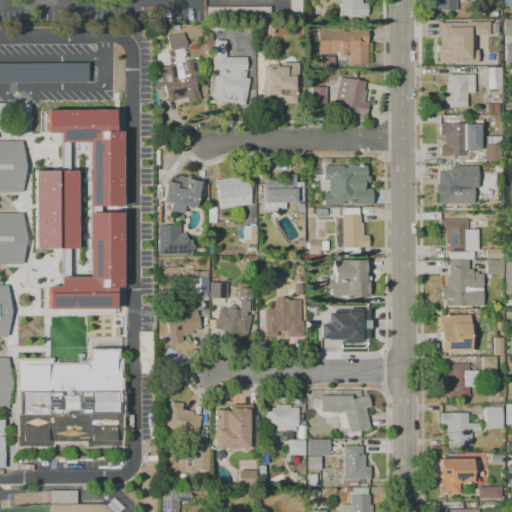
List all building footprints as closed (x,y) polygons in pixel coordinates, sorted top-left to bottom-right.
[(288,0),(300,0),(300,17),(289,17),(288,0)] [(362,0),(362,3),(366,3),(366,15),(363,15),(363,17),(356,17),(356,15),(340,15),(340,4),(333,4),(333,0),(362,0)] [(437,10),(436,1),(434,1),(434,0),(455,0),(455,10),(437,10)] [(205,7),(269,6),(269,17),(205,17),(205,7)] [(500,19),(499,38),(482,37),(482,28),(485,28),(485,19),(500,19)] [(503,20),(511,20),(511,29),(503,29),(503,20)] [(439,27),(465,26),(465,59),(447,59),(447,51),(444,51),(444,39),(439,39),(439,27)] [(317,54),(317,28),(367,28),(367,64),(348,64),(348,54),(346,54),(346,55),(337,55),(337,53),(327,53),(327,54),(317,54)] [(165,36),(182,33),(185,47),(168,50),(165,36)] [(240,70),(245,71),(244,78),(248,78),(244,105),(211,100),(216,70),(211,70),(211,57),(213,57),(213,41),(224,41),(224,57),(245,57),(245,70),(240,70)] [(511,43),(503,44),(504,61),(511,60),(511,43)] [(255,65),(255,48),(264,48),(264,65),(255,65)] [(172,51),(180,49),(183,61),(174,63),(172,51)] [(333,69),(313,69),(313,56),(333,56),(333,69)] [(157,88),(156,82),(162,80),(160,67),(194,60),(197,75),(193,76),(198,100),(186,102),(185,97),(165,101),(165,98),(163,87),(157,88)] [(0,62),(0,82),(86,82),(85,62),(0,62)] [(266,69),(273,69),(273,66),(283,66),(283,62),(302,62),(302,86),(295,86),(294,104),(283,104),(283,106),(275,105),(275,95),(266,95),(266,84),(268,84),(268,80),(266,80),(266,69)] [(484,89),(484,67),(500,67),(500,89),(484,89)] [(466,107),(440,107),(440,95),(444,95),(444,83),(447,83),(447,74),(474,74),(474,93),(466,93),(466,107)] [(339,77),(365,82),(363,89),(365,90),(363,101),(368,103),(366,115),(340,110),(342,100),(334,99),(339,77)] [(310,87),(324,87),(324,104),(310,104),(310,87)] [(487,102),(498,102),(499,111),(487,111),(487,102)] [(0,103),(8,103),(8,129),(0,129),(0,103)] [(45,110),(45,132),(58,132),(58,142),(87,142),(87,206),(120,206),(120,131),(113,131),(112,109),(45,110)] [(438,156),(438,146),(443,146),(443,135),(438,135),(438,123),(471,123),(471,134),(465,134),(465,141),(472,141),(472,155),(438,156)] [(485,160),(484,143),(486,143),(486,135),(500,135),(500,159),(485,160)] [(0,284),(7,284),(6,335),(0,335),(0,356),(7,356),(11,382),(7,407),(0,407),(0,140),(21,140),(25,166),(21,191),(0,191),(0,212),(21,212),(25,238),(22,263),(0,263),(0,284)] [(323,204),(323,191),(327,191),(327,179),(323,179),(323,178),(322,165),(341,164),(341,167),(348,167),(348,164),(366,164),(366,175),(368,175),(368,182),(364,182),(364,188),(371,188),(371,204),(349,204),(348,200),(341,200),(341,204),(323,204)] [(437,203),(437,192),(434,192),(434,179),(437,179),(437,171),(439,171),(439,164),(449,164),(449,166),(477,166),(477,188),(473,188),(473,203),(437,203)] [(32,170),(33,249),(75,248),(74,170),(32,170)] [(168,211),(170,203),(161,201),(164,184),(164,181),(171,182),(173,174),(186,177),(185,179),(200,182),(198,190),(197,189),(194,207),(183,205),(182,213),(168,211)] [(303,226),(297,226),(297,221),(297,218),(291,218),(291,212),(296,212),(296,204),(295,204),(295,202),(284,202),(285,209),(263,209),(263,183),(265,183),(265,179),(283,179),(283,177),(285,177),(285,174),(295,174),(295,182),(303,182),(303,226)] [(219,208),(215,183),(246,178),(249,194),(250,204),(219,208)] [(343,252),(343,246),(341,246),(341,213),(342,213),(342,207),(358,206),(358,213),(359,213),(360,221),(362,221),(362,233),(368,233),(368,245),(358,245),(358,252),(343,252)] [(88,212),(88,276),(58,276),(58,285),(46,285),(47,309),(113,308),(113,286),(121,286),(120,212),(88,212)] [(207,223),(207,212),(215,212),(215,223),(207,223)] [(473,256),(448,256),(448,243),(445,243),(445,231),(440,231),(439,219),(466,219),(466,229),(477,229),(477,250),(473,250),(473,256)] [(157,255),(157,225),(179,224),(179,235),(181,233),(189,240),(192,240),(192,254),(157,255)] [(241,243),(241,225),(254,225),(254,243),(241,243)] [(307,253),(307,239),(327,239),(326,248),(319,248),(319,253),(307,253)] [(485,256),(485,247),(502,246),(502,256),(485,256)] [(157,269),(157,258),(176,258),(176,269),(157,269)] [(482,305),(451,306),(443,306),(443,297),(440,297),(440,287),(445,287),(445,276),(448,276),(448,270),(449,270),(448,260),(467,259),(467,269),(472,269),(472,271),(477,271),(477,274),(482,274),(482,305)] [(338,299),(330,299),(330,281),(333,281),(333,272),(331,272),(331,260),(368,260),(368,295),(338,295),(338,299)] [(484,274),(484,260),(501,260),(501,274),(484,274)] [(511,293),(511,260),(502,261),(503,293),(511,293)] [(206,293),(189,293),(189,271),(206,271),(206,293)] [(209,298),(210,282),(227,283),(226,299),(209,298)] [(292,295),(292,284),(301,284),(301,295),(292,295)] [(213,328),(218,307),(226,309),(227,307),(229,305),(233,306),(234,308),(234,309),(238,310),(238,300),(236,300),(236,288),(240,288),(246,287),(246,288),(249,288),(249,312),(244,312),(244,314),(250,316),(245,333),(244,333),(244,336),(213,328)] [(263,336),(263,309),(273,309),(273,299),(280,297),(286,298),(286,300),(298,300),(298,321),(301,321),(301,336),(286,336),(285,330),(275,331),(275,336),(263,336)] [(169,343),(163,317),(195,310),(199,329),(191,331),(192,333),(180,336),(181,341),(169,343)] [(316,322),(317,338),(338,338),(338,344),(364,344),(363,342),(369,341),(368,311),(325,311),(325,322),(316,322)] [(200,315),(208,315),(208,324),(200,324),(200,315)] [(439,352),(439,331),(440,331),(440,328),(437,328),(437,315),(468,315),(469,351),(439,352)] [(492,355),(492,338),(501,338),(501,355),(492,355)] [(17,446),(16,360),(49,360),(49,365),(84,364),(84,360),(89,360),(89,350),(114,350),(114,359),(118,359),(119,445),(85,445),(85,440),(50,440),(50,445),(17,446)] [(480,370),(480,356),(494,356),(494,370),(480,370)] [(440,397),(441,385),(448,384),(448,377),(444,378),(444,372),(448,372),(448,364),(467,364),(467,370),(477,370),(477,387),(467,387),(467,394),(466,394),(467,396),(440,397)] [(348,433),(347,427),(339,429),(336,413),(334,413),(334,411),(319,411),(319,406),(313,406),(313,399),(319,399),(319,396),(350,395),(350,399),(366,395),(369,406),(364,408),(369,428),(348,433)] [(164,427),(170,401),(181,404),(180,409),(192,411),(192,414),(200,415),(196,434),(164,427)] [(213,448),(212,410),(224,410),(224,411),(227,411),(227,404),(252,404),(252,406),(257,406),(257,420),(255,420),(255,446),(249,446),(249,447),(231,447),(231,449),(224,449),(224,448),(213,448)] [(274,431),(274,426),(269,426),(269,422),(264,422),(264,407),(278,407),(278,404),(288,404),(288,407),(296,407),(297,412),(303,412),(304,425),(296,425),(296,427),(294,427),(294,431),(291,431),(291,440),(303,439),(304,454),(287,455),(287,439),(283,439),(283,431),(274,431)] [(484,428),(484,406),(501,406),(501,428),(484,428)] [(448,446),(448,437),(445,437),(445,425),(440,425),(440,413),(466,413),(466,423),(479,423),(479,432),(470,432),(470,445),(448,446)] [(274,438),(275,450),(267,450),(267,438),(274,438)] [(306,456),(306,439),(328,439),(329,456),(306,456)] [(193,469),(194,444),(209,444),(207,470),(193,469)] [(342,479),(342,446),(361,446),(361,454),(363,454),(363,466),(369,466),(369,479),(342,479)] [(306,469),(306,456),(319,456),(319,469),(306,469)] [(439,494),(439,482),(438,482),(438,459),(472,459),(472,483),(459,483),(459,493),(439,494)] [(265,465),(265,478),(257,478),(257,465),(265,465)] [(238,484),(237,469),(255,469),(255,484),(238,484)] [(170,485),(158,485),(158,472),(170,472),(170,485)] [(477,499),(477,487),(501,487),(501,498),(477,499)] [(49,489),(76,489),(76,504),(49,504),(49,489)] [(161,511),(161,490),(186,490),(186,501),(178,501),(178,511),(161,511)] [(307,511),(307,510),(340,510),(340,505),(350,505),(350,495),(351,495),(367,495),(369,495),(369,505),(371,505),(371,511),(307,511)] [(259,511),(259,501),(275,501),(275,511),(259,511)]
